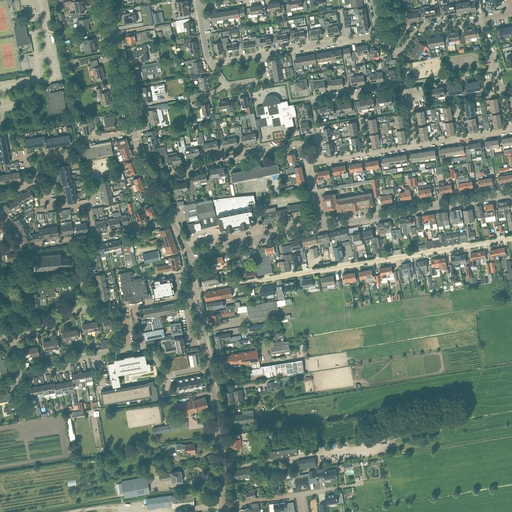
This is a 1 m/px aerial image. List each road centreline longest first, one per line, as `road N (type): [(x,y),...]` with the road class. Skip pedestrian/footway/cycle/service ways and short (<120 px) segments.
road 1 (residential): [(195,292),(511,237)]
road 2 (residential): [(312,142),(312,100),(494,69)]
road 3 (tertiary): [(321,223),(511,193)]
road 4 (residential): [(312,142),(218,158),(153,184)]
road 5 (residential): [(223,505),(363,483)]
road 6 (tertiary): [(223,505),(209,366)]
road 7 (tertiary): [(188,255),(321,223)]
road 8 (residential): [(134,131),(103,0)]
road 9 (residential): [(12,342),(84,304),(78,263)]
road 10 (residential): [(37,179),(34,168),(68,155),(78,140),(134,131)]
